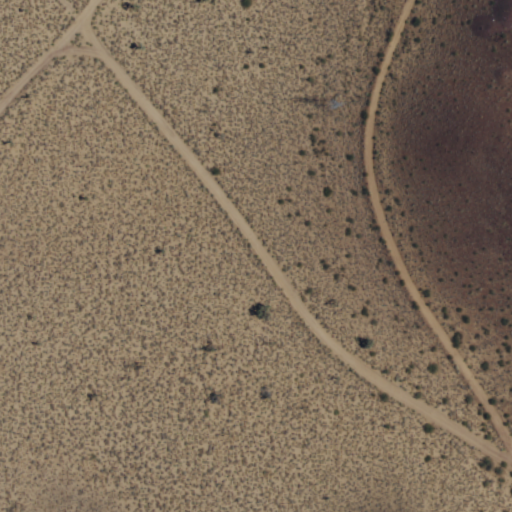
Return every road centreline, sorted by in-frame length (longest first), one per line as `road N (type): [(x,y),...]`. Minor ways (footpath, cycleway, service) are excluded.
road 1 (track): [(79,18),(316,328),(362,368),(511,462)]
road 2 (track): [(511,452),(418,302),(373,197),(369,113),(407,0)]
road 3 (track): [(0,108),(92,0)]
